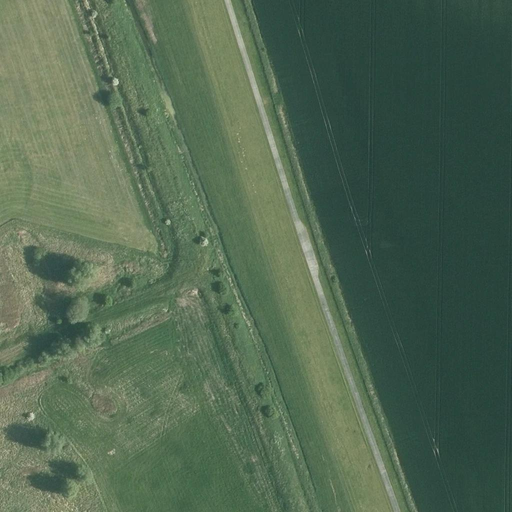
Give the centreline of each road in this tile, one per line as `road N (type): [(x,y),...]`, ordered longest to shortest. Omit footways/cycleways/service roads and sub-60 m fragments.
road 1 (track): [(396,511),(226,0)]
road 2 (track): [(0,360),(180,280)]
